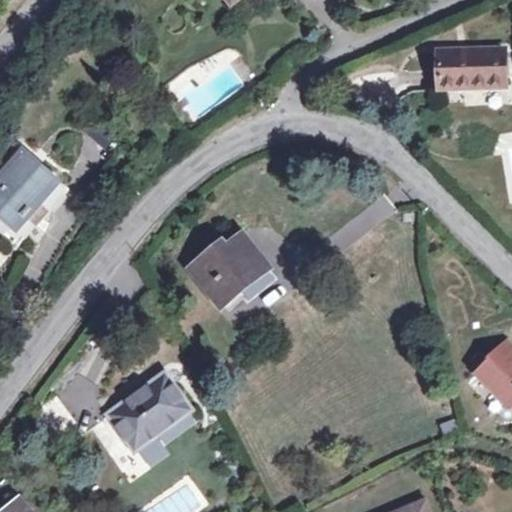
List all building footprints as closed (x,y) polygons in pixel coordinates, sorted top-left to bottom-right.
[(437,53),(439,90),(505,86),(504,48),(437,53)] [(0,177),(0,217),(24,238),(67,190),(24,151),(18,158),(6,147),(0,154),(0,169),(4,173),(0,177)] [(243,259),(259,279),(268,272),(241,237),(226,249),(237,264),(243,259)] [(224,307),(259,279),(243,259),(237,264),(226,249),(222,243),(193,267),(224,307)] [(511,344),(509,342),(477,374),(509,405),(511,404),(511,344)] [(135,452),(193,412),(166,375),(110,415),(135,452)] [(79,423),(59,397),(34,416),(52,445),(79,423)] [(30,511),(23,503),(12,511),(30,511)]
